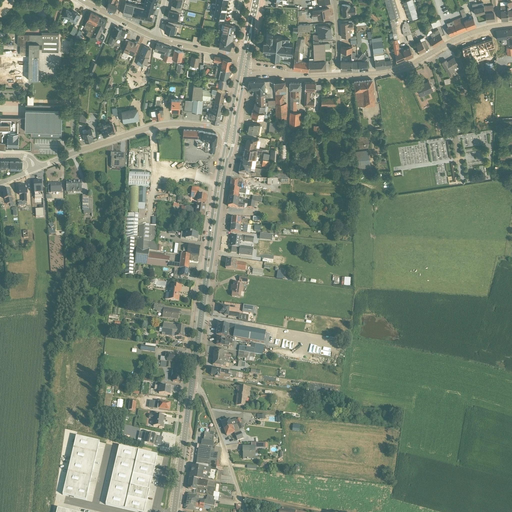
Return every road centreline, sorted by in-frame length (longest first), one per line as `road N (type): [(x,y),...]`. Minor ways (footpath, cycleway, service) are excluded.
road 1 (residential): [(35,168),(149,127),(227,131)]
road 2 (residential): [(511,21),(456,35),(388,69),(336,72)]
road 3 (primary): [(205,285),(234,132)]
road 4 (primary): [(227,131),(205,285)]
road 5 (unclassified): [(243,511),(203,397),(190,390)]
road 6 (primary): [(174,511),(190,390)]
